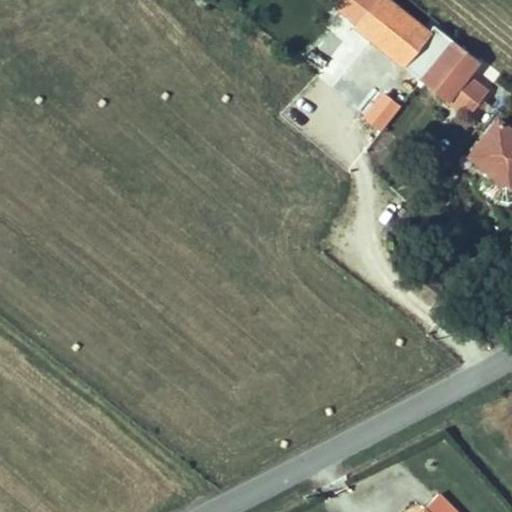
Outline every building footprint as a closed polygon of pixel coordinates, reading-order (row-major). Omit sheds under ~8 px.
[(358,23),(355,27),(403,65),(429,33),(387,0),(343,0),(338,6),(358,23)] [(453,42),(437,29),(406,67),(422,80),(453,42)] [(478,61),(453,42),(422,80),(468,116),(488,92),(467,75),(478,61)] [(383,91),(362,116),(382,132),(402,107),(383,91)] [(511,131),(498,120),(469,155),(486,168),(478,178),(483,182),(491,173),(509,187),(511,183),(511,131)] [(455,511),(437,494),(418,511),(455,511)]
